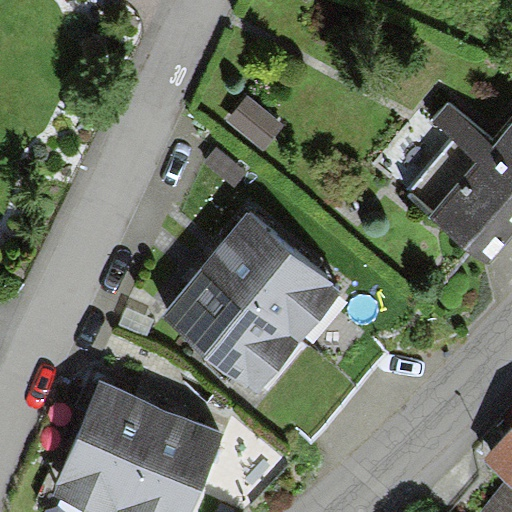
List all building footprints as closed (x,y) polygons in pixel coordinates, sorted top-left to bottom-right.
[(511,127),(479,102),(420,178),(511,248),(511,127)] [(240,217),(164,310),(254,383),(330,290),(240,217)] [(176,511),(206,434),(97,393),(61,488),(124,511),(176,511)] [(251,424),(209,481),(252,511),(293,454),(251,424)] [(511,436),(493,459),(511,475),(511,436)]
